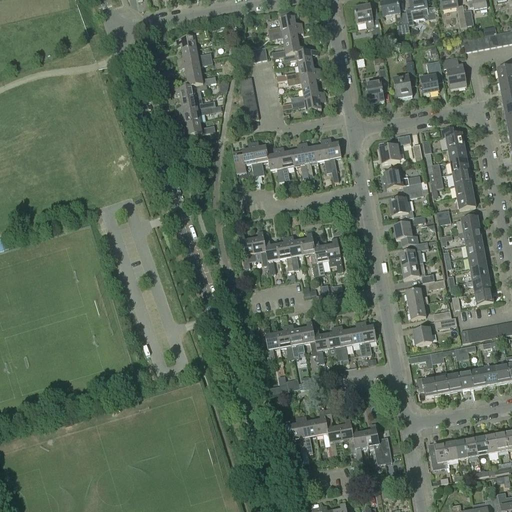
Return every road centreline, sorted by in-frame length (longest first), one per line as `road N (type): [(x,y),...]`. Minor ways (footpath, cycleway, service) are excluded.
road 1 (residential): [(279,511),(113,32)]
road 2 (residential): [(511,270),(482,108),(351,132)]
road 3 (residential): [(113,32),(279,0)]
road 4 (residential): [(261,69),(272,123),(283,130),(348,117)]
road 5 (residential): [(236,199),(260,196),(273,207),(362,191)]
road 6 (residential): [(253,301),(289,294),(308,303),(380,290)]
